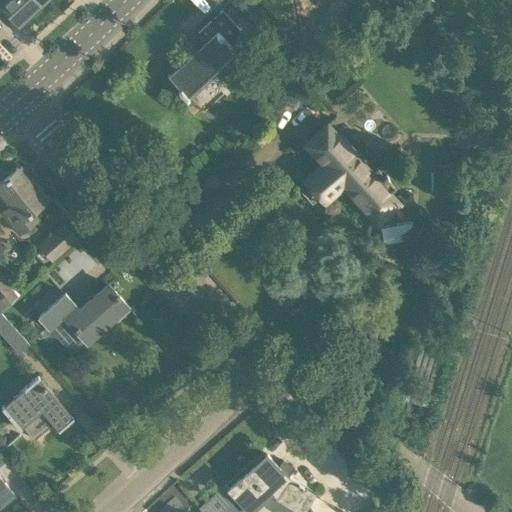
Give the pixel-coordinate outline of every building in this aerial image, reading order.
[(40,5),(35,0),(0,0),(0,6),(17,26),(40,5)] [(259,29),(269,19),(251,0),(239,0),(235,4),(259,29)] [(249,40),(247,38),(221,10),(186,43),(194,51),(167,76),(177,87),(176,89),(184,98),(187,95),(190,98),(238,55),(242,59),(251,49),(251,47),(251,45),(250,43),(249,40)] [(328,81),(337,73),(332,67),(323,75),(328,81)] [(376,222),(399,201),(389,191),(395,186),(388,178),(389,177),(387,174),(385,175),(378,167),(371,173),(329,123),(306,145),(323,164),(306,180),(325,201),(343,185),(376,222)] [(0,194),(0,215),(1,215),(17,236),(28,227),(21,219),(43,201),(16,168),(0,180),(0,193),(1,194),(0,194)] [(63,225),(38,247),(49,260),(74,238),(63,225)] [(0,308),(0,309),(16,296),(0,275),(0,308)] [(46,293),(38,284),(29,291),(37,300),(46,293)] [(80,309),(64,291),(36,316),(48,330),(61,317),(84,343),(127,306),(107,284),(80,309)] [(0,313),(0,334),(18,354),(28,345),(0,313)] [(18,428),(22,425),(34,440),(52,424),(58,430),(72,417),(36,376),(0,407),(18,428)] [(0,464),(6,460),(0,453),(0,503),(13,493),(0,478),(0,464)] [(246,511),(252,511),(271,494),(298,511),(302,511),(313,496),(304,491),(305,490),(287,478),(287,477),(292,469),(280,462),(276,468),(265,456),(227,490),(226,489),(224,487),(199,508),(202,511),(222,511),(235,500),(246,511)]
